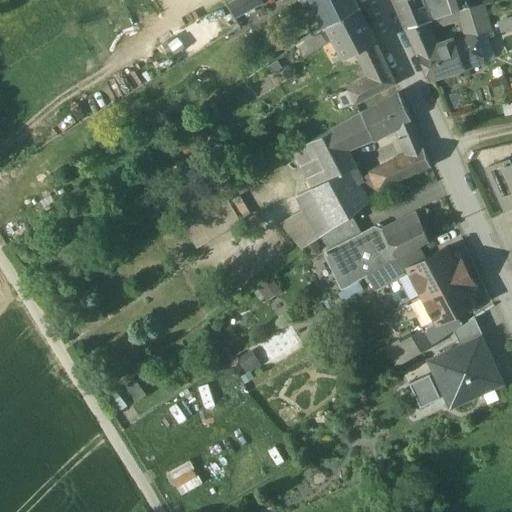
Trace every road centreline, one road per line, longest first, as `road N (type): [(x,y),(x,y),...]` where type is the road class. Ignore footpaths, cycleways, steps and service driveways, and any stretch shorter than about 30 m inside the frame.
road 1 (residential): [(377,0),(511,300)]
road 2 (track): [(0,252),(158,511)]
